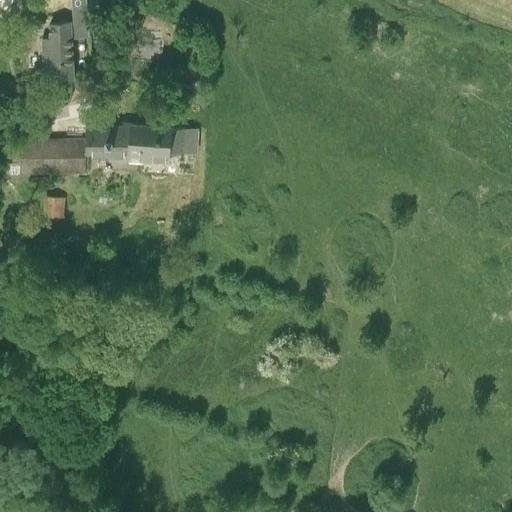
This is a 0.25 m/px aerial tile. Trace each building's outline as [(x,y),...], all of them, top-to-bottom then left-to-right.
[(72,0),(73,15),(88,14),(86,0),(72,0)] [(70,37),(74,37),(73,24),(71,24),(71,23),(49,24),(49,37),(43,37),(45,75),(72,74),(70,37)] [(132,57),(161,58),(163,32),(133,30),(132,57)] [(135,131),(135,123),(122,122),(121,127),(85,125),(84,138),(21,138),(21,147),(0,146),(0,173),(84,173),(83,152),(127,154),(126,160),(144,161),(144,158),(141,158),(142,131),(135,131)] [(169,149),(171,126),(135,123),(135,131),(142,131),(141,158),(144,158),(144,161),(168,162),(169,149)] [(43,213),(63,215),(65,196),(45,194),(43,213)]
